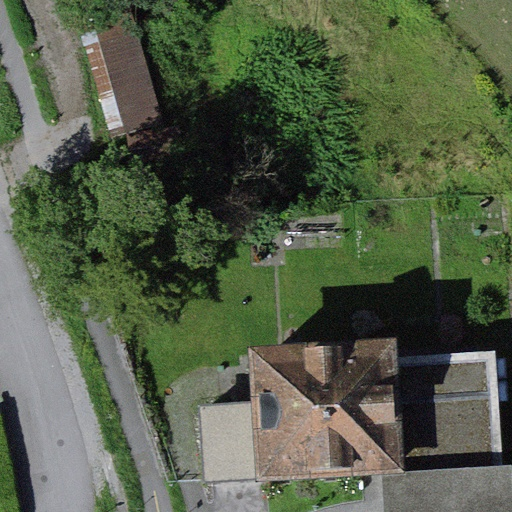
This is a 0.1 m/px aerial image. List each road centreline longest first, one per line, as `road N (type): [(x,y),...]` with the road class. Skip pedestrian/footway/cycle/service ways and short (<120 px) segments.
road 1 (track): [(0,22),(165,511)]
road 2 (track): [(44,0),(80,117),(67,142),(0,173)]
